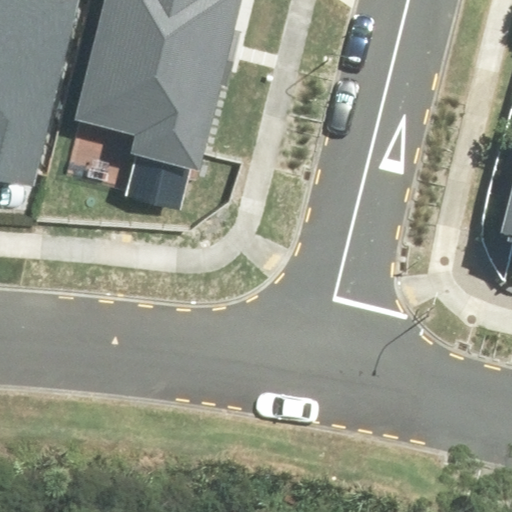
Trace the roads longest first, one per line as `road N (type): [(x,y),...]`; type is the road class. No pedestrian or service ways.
road 1 (residential): [(320,357),(408,0)]
road 2 (residential): [(320,357),(0,333)]
road 3 (residential): [(511,404),(320,357)]
